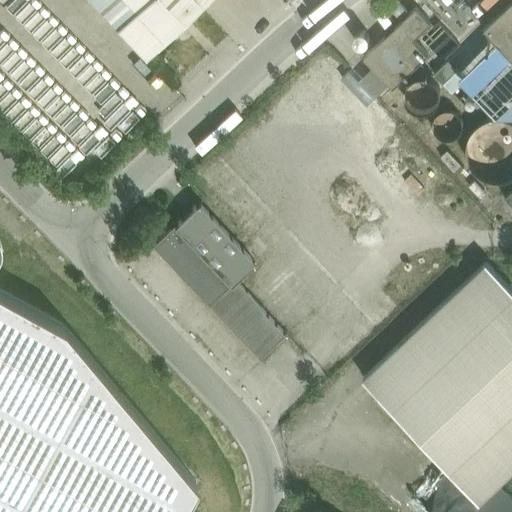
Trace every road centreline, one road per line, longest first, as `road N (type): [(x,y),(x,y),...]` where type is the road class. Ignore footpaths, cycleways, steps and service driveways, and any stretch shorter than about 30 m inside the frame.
road 1 (unclassified): [(75,233),(335,0)]
road 2 (unclassified): [(265,511),(264,461),(247,428),(75,233)]
